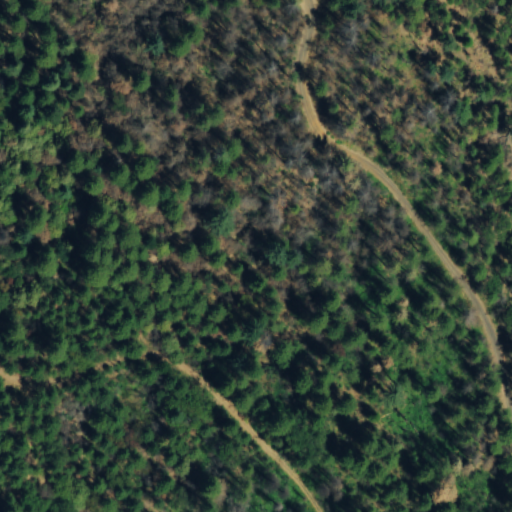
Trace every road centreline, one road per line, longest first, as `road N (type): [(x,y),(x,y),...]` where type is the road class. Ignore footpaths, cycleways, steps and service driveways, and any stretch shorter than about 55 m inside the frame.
road 1 (residential): [(511,416),(448,228),(327,39),(329,0)]
road 2 (track): [(322,511),(277,451),(195,383),(101,354),(0,346)]
